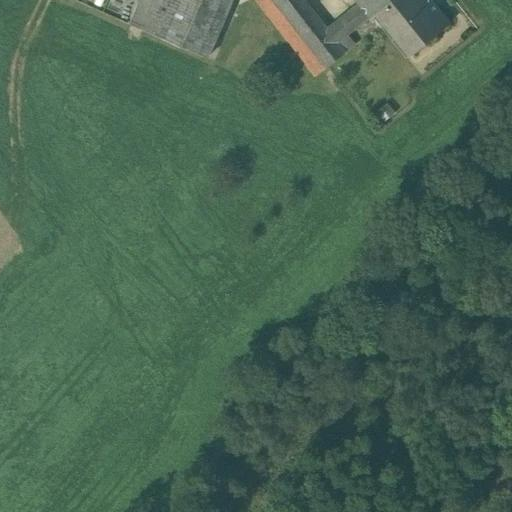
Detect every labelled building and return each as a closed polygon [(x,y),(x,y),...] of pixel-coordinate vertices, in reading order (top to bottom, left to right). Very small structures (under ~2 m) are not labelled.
[(135,0),(125,23),(153,36),(169,0),(135,0)] [(231,0),(169,0),(153,36),(159,38),(167,42),(205,59),(231,0)] [(324,68),(270,0),(249,0),(311,79),(324,68)] [(334,43),(323,28),(301,0),(270,0),(324,68),(342,53),(334,43)] [(407,57),(447,26),(426,0),(353,0),(355,3),(367,17),(369,20),(375,16),(407,57)] [(355,3),(323,28),(334,43),(346,34),(367,17),(355,3)] [(346,34),(334,43),(342,53),(353,44),(346,34)]
